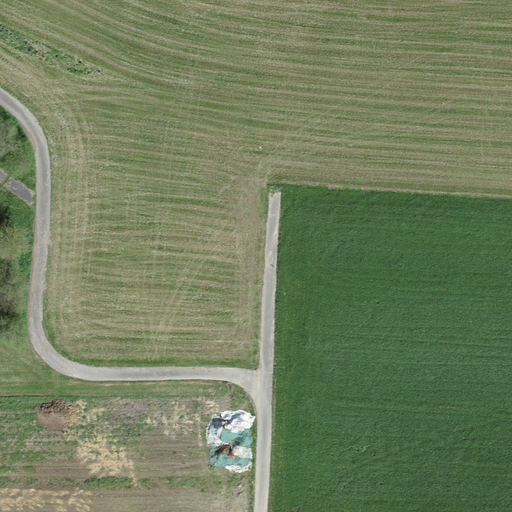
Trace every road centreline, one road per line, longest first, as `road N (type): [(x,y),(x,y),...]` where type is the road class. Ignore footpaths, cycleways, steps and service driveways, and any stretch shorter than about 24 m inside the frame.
road 1 (track): [(0,95),(23,115),(42,155),(35,325),(43,347),(70,369),(265,381),(261,511)]
road 2 (track): [(265,381),(273,194)]
